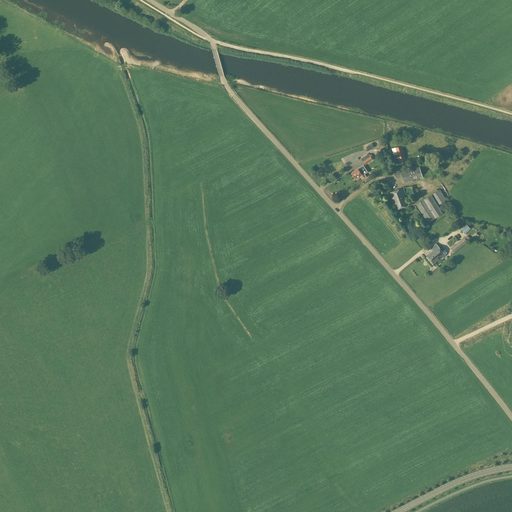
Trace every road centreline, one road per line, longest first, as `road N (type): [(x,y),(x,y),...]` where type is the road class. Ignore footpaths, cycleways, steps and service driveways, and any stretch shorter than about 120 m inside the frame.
road 1 (unclassified): [(511,417),(225,84),(209,39),(149,0)]
road 2 (tertiary): [(397,511),(461,480),(511,467)]
